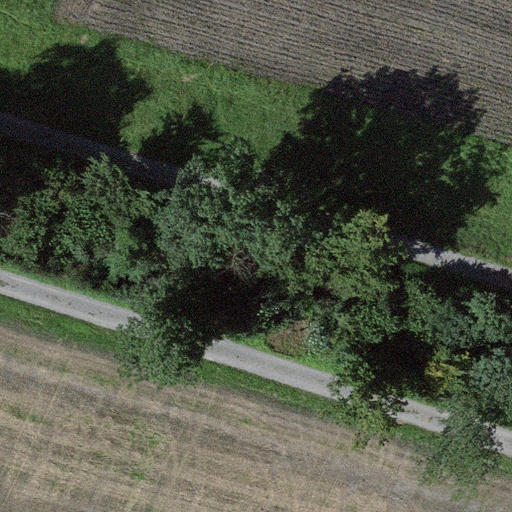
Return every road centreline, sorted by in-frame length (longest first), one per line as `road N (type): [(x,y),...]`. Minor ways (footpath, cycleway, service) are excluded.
road 1 (track): [(511,429),(0,271)]
road 2 (track): [(511,288),(0,132)]
